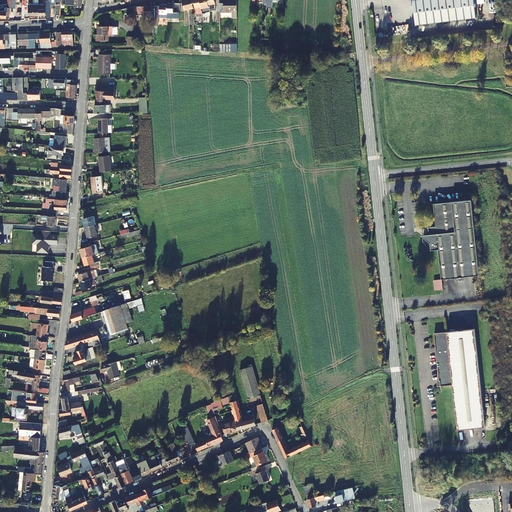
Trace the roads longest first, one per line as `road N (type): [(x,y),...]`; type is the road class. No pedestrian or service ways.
road 1 (unclassified): [(45,511),(83,106)]
road 2 (secondary): [(374,176),(410,511)]
road 3 (residential): [(74,511),(265,428),(304,511)]
road 4 (secondary): [(356,0),(374,176)]
road 5 (unclassified): [(374,176),(511,160)]
